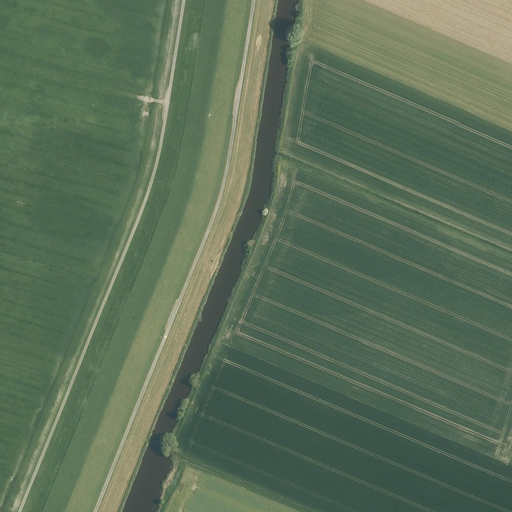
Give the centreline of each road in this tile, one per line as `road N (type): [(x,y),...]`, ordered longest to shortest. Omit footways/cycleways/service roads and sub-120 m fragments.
road 1 (track): [(257,0),(230,180),(95,511)]
road 2 (track): [(19,511),(146,196),(185,0)]
